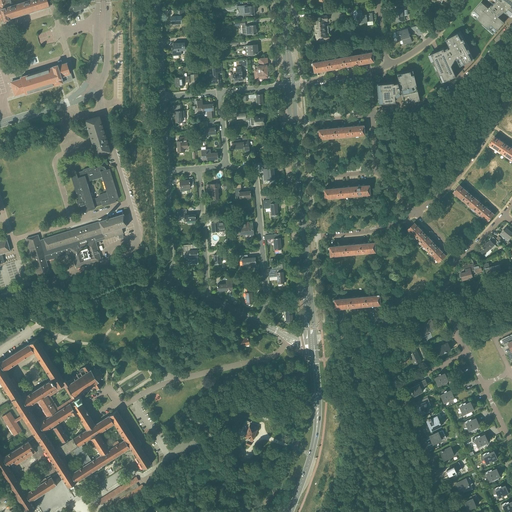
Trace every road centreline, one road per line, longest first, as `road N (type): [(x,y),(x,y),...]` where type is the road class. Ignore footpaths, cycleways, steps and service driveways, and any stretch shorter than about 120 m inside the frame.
road 1 (primary): [(312,341),(295,111)]
road 2 (residential): [(453,511),(399,385),(467,352)]
road 3 (unclassified): [(289,111),(283,116),(305,296)]
road 4 (primary): [(289,111),(305,296)]
road 5 (unclassified): [(0,122),(92,86),(102,0)]
road 6 (residential): [(257,322),(266,301),(253,172),(224,161)]
road 7 (primary): [(291,511),(317,427),(312,341)]
road 8 (residential): [(371,116),(433,101),(511,26)]
road 9 (residential): [(413,214),(458,174),(511,95)]
road 10 (residential): [(205,297),(171,279),(164,169)]
road 11 (residential): [(205,297),(197,165)]
road 12 (unknown): [(70,219),(55,165),(70,131),(61,103)]
